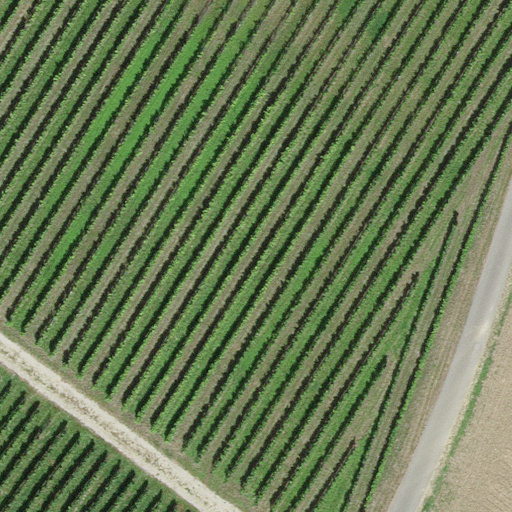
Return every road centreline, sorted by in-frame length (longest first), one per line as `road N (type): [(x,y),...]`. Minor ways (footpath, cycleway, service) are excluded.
road 1 (track): [(400,511),(483,328),(511,242)]
road 2 (track): [(211,511),(0,350)]
